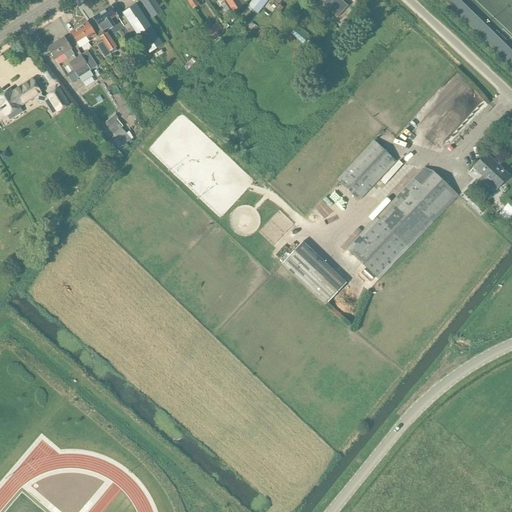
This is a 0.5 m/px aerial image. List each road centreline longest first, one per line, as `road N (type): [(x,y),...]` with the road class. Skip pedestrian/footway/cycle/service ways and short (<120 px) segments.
road 1 (tertiary): [(511,344),(424,401),(331,511)]
road 2 (unknown): [(510,95),(449,149),(397,172),(324,246)]
road 3 (unclassified): [(511,97),(404,0)]
